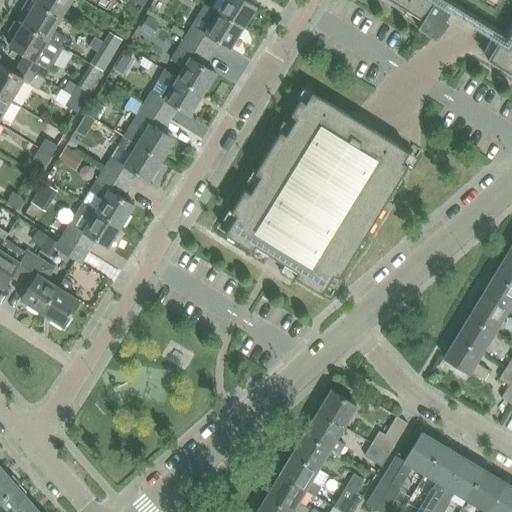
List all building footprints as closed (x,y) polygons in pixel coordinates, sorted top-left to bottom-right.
[(35,0),(35,1),(61,17),(71,0),(35,0)] [(224,0),(225,0),(218,13),(243,28),(256,8),(243,0),(224,0)] [(417,27),(435,38),(436,39),(448,22),(445,20),(450,12),(431,0),(390,0),(422,20),(417,27)] [(18,19),(21,23),(60,46),(65,38),(53,31),(61,17),(35,1),(34,2),(28,1),(18,19)] [(193,25),(185,38),(211,54),(218,41),(230,49),(243,28),(218,13),(205,5),(199,15),(212,22),(205,33),(193,25)] [(149,16),(143,25),(155,32),(161,23),(149,16)] [(23,54),(18,63),(45,79),(64,49),(60,46),(21,23),(15,23),(5,41),(8,45),(23,54)] [(109,32),(103,42),(116,49),(122,40),(109,32)] [(183,68),(177,79),(202,94),(215,73),(203,66),(211,54),(185,38),(171,60),(183,68)] [(511,39),(507,47),(498,42),(487,59),(511,74),(511,39)] [(116,49),(103,42),(97,52),(110,59),(116,49)] [(124,75),(133,60),(123,53),(113,69),(124,75)] [(142,57),(138,64),(148,70),(152,63),(142,57)] [(0,94),(11,101),(23,80),(39,90),(45,79),(18,63),(12,72),(0,64),(0,94)] [(152,91),(144,104),(167,118),(170,120),(177,108),(189,115),(202,94),(177,79),(165,71),(158,81),(152,91)] [(77,85),(71,95),(83,103),(90,93),(77,85)] [(305,103),(300,100),(291,115),(296,118),(286,135),(280,132),(255,173),(260,176),(250,193),(245,190),(231,212),(236,215),(225,234),(252,251),(255,246),(298,272),(295,277),(322,294),(334,275),(339,278),(352,256),(347,253),(357,236),(362,239),(388,198),(382,195),(393,178),(398,181),(408,166),(402,163),(409,152),(398,145),(312,93),(305,103)] [(0,118),(11,101),(0,94),(0,118)] [(83,103),(71,95),(65,105),(77,113),(83,103)] [(95,101),(88,112),(97,118),(104,106),(95,101)] [(131,125),(124,137),(161,160),(167,151),(174,139),(167,135),(162,132),(167,125),(170,120),(167,118),(144,104),(136,116),(131,125)] [(71,136),(66,144),(74,149),(79,141),(71,136)] [(111,158),(103,170),(129,186),(137,174),(149,181),(161,160),(124,137),(116,149),(111,158)] [(44,138),(38,148),(51,156),(57,146),(44,138)] [(64,147),(57,159),(75,170),(82,158),(64,147)] [(51,156),(38,148),(32,158),(45,165),(51,156)] [(90,192),(83,203),(95,211),(121,226),(134,205),(121,198),(129,186),(103,170),(90,192)] [(5,202),(18,209),(24,199),(11,192),(5,202)] [(108,247),(121,226),(95,211),(83,203),(77,212),(71,224),(63,236),(88,252),(96,240),(108,247)] [(38,248),(46,236),(37,230),(29,242),(38,248)] [(88,252),(63,236),(56,248),(81,264),(88,252)] [(10,276),(19,282),(36,257),(26,251),(25,253),(4,240),(0,246),(0,286),(2,288),(10,276)] [(511,255),(507,253),(495,274),(511,284),(511,255)] [(41,313),(41,314),(58,288),(48,282),(55,270),(36,257),(19,282),(29,288),(21,300),(28,305),(29,310),(36,314),(41,313)] [(511,284),(495,274),(482,295),(508,310),(508,309),(511,311),(511,284)] [(58,288),(41,314),(63,327),(79,302),(67,294),(73,284),(64,279),(58,288)] [(482,295),(470,315),(495,331),(508,310),(482,295)] [(470,315),(457,336),(482,352),(495,331),(470,315)] [(457,336),(444,358),(477,378),(483,382),(490,371),(476,362),(482,352),(457,336)] [(511,368),(507,366),(500,378),(510,384),(502,397),(511,402),(511,368)] [(242,394),(239,390),(228,399),(232,402),(233,405),(244,396),(242,394)] [(331,390),(318,412),(342,427),(355,406),(331,390)] [(305,433),(330,448),(339,454),(344,445),(335,439),(342,427),(318,412),(305,433)] [(379,432),(372,444),(389,454),(407,424),(396,417),(385,435),(379,432)] [(371,497),(367,504),(376,509),(390,485),(400,491),(411,473),(415,467),(426,474),(444,444),(422,431),(410,451),(404,461),(396,456),(395,457),(371,497)] [(305,433),(292,454),(317,469),(330,448),(305,433)] [(389,454),(372,444),(364,456),(381,467),(389,454)] [(431,511),(464,457),(444,444),(426,474),(439,482),(420,511),(431,511)] [(292,454),(279,475),(304,490),(314,496),(320,487),(309,481),(317,469),(292,454)] [(468,499),(485,469),(464,457),(431,511),(443,511),(455,492),(468,499)] [(1,468),(0,469),(0,500),(17,486),(20,483),(12,474),(9,477),(1,468)] [(489,511),(506,482),(485,469),(468,499),(489,511)] [(279,475),(267,496),(291,511),(292,510),(295,511),(304,511),(308,507),(298,500),(304,490),(279,475)] [(353,475),(346,486),(356,492),(363,481),(353,475)] [(511,511),(511,485),(506,482),(489,511),(488,511),(511,511)] [(23,511),(33,504),(17,486),(0,500),(0,511),(23,511)] [(356,492),(346,486),(333,506),(342,511),(353,511),(363,496),(356,492)] [(267,496),(256,511),(290,511),(291,511),(267,496)]
